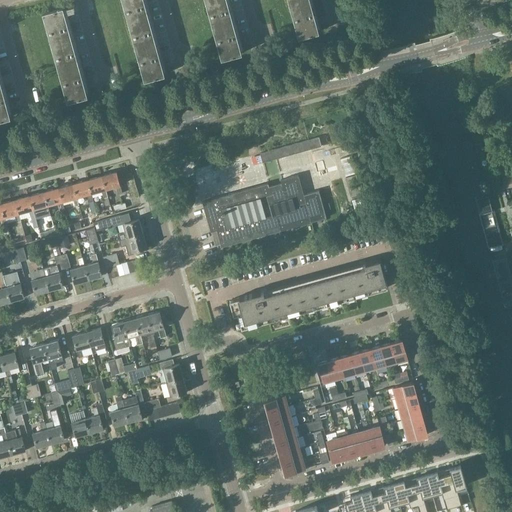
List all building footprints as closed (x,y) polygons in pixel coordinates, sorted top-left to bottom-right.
[(121,0),(144,80),(164,74),(143,0),(121,0)] [(204,0),(221,58),(241,53),(226,0),(204,0)] [(287,0),(298,37),(318,32),(309,0),(287,0)] [(42,12),(67,101),(87,96),(64,13),(74,10),(73,5),(63,8),(62,7),(42,12)] [(0,119),(10,117),(0,80),(0,119)] [(262,162),(321,146),(318,137),(260,153),(262,162)] [(463,144),(474,183),(483,180),(472,141),(463,144)] [(118,194),(122,193),(116,171),(101,175),(105,189),(116,186),(118,194)] [(108,197),(105,189),(101,175),(87,179),(91,193),(101,190),(103,198),(108,197)] [(311,222),(311,220),(325,216),(325,218),(326,217),(318,190),(303,194),(298,175),(280,180),(281,183),(268,186),(267,183),(202,201),(202,202),(203,202),(207,216),(206,216),(207,217),(211,231),(210,231),(210,232),(216,230),(221,246),(222,246),(221,245),(236,241),(236,242),(236,241),(250,237),(251,238),(251,237),(265,233),(265,234),(266,234),(266,233),(280,229),(280,230),(281,230),(281,229),(295,225),(295,226),(296,226),(296,225),(310,221),(310,222),(311,222)] [(353,175),(345,178),(350,197),(358,195),(353,175)] [(93,201),(91,193),(87,179),(73,183),(76,197),(77,197),(87,194),(89,202),(93,201)] [(79,205),(77,197),(76,197),(73,183),(58,187),(62,201),(72,198),(74,206),(79,205)] [(64,209),(62,201),(58,187),(44,191),(48,205),(58,202),(60,210),(64,209)] [(476,191),(490,237),(499,234),(485,189),(476,191)] [(50,213),(48,205),(44,191),(29,195),(33,209),(43,206),(46,214),(50,213)] [(29,195),(15,199),(19,213),(29,210),(31,218),(33,225),(37,224),(35,217),(33,209),(29,195)] [(21,221),(19,213),(15,199),(0,203),(4,217),(5,217),(14,214),(17,222),(21,221)] [(124,202),(113,205),(114,211),(126,208),(124,202)] [(9,232),(5,217),(4,217),(0,203),(0,218),(4,234),(9,232)] [(27,215),(22,217),(27,228),(32,226),(27,215)] [(93,222),(95,227),(96,231),(113,226),(110,217),(93,222)] [(119,239),(142,233),(138,219),(122,223),(124,231),(117,233),(119,239)] [(98,242),(96,231),(95,227),(86,230),(90,244),(98,242)] [(133,251),(146,247),(142,233),(119,239),(121,246),(125,245),(128,255),(134,253),(133,251)] [(13,247),(27,243),(25,236),(11,240),(13,247)] [(511,277),(503,245),(492,248),(507,301),(511,299),(511,277)] [(17,248),(20,261),(26,259),(23,247),(17,248)] [(14,263),(20,261),(17,248),(10,250),(14,263)] [(60,255),(64,268),(70,267),(66,253),(60,255)] [(84,265),(88,279),(102,275),(99,265),(96,253),(91,255),(93,262),(84,265)] [(106,267),(111,266),(116,265),(117,264),(119,264),(116,253),(114,254),(103,257),(106,267)] [(60,276),(58,270),(64,268),(60,255),(54,256),(56,264),(52,266),(54,273),(45,276),(49,290),(62,286),(60,276)] [(88,279),(84,265),(82,257),(77,259),(80,266),(70,269),(74,283),(88,279)] [(261,291),(229,300),(232,308),(236,307),(239,321),(244,320),(245,326),(388,287),(380,258),(365,262),(365,263),(360,264),(360,267),(267,293),(266,290),(261,291)] [(135,271),(140,269),(137,259),(132,260),(135,271)] [(129,272),(135,271),(132,260),(126,262),(129,272)] [(124,274),(129,272),(126,262),(121,263),(124,274)] [(119,275),(124,274),(121,263),(119,264),(117,264),(116,265),(119,275)] [(114,277),(119,275),(116,265),(111,266),(114,277)] [(109,278),(114,277),(111,266),(106,267),(109,278)] [(49,290),(45,276),(43,268),(39,269),(29,272),(35,294),(49,290)] [(0,303),(10,301),(2,271),(0,271),(0,281),(2,288),(0,288),(0,303)] [(17,271),(3,274),(10,301),(24,297),(21,287),(18,275),(17,271)] [(147,315),(152,330),(158,328),(160,337),(166,335),(159,311),(147,315)] [(156,345),(152,330),(147,315),(135,318),(141,337),(147,335),(150,346),(156,345)] [(142,342),(141,337),(135,318),(124,321),(128,337),(135,335),(137,343),(142,342)] [(131,345),(128,337),(124,321),(111,324),(115,339),(113,340),(116,349),(131,345)] [(104,341),(104,342),(100,327),(86,331),(90,345),(92,353),(96,352),(96,350),(106,348),(104,341)] [(81,348),(90,345),(86,331),(73,335),(75,345),(78,357),(83,356),(81,348)] [(57,339),(43,343),(47,357),(49,365),(50,369),(56,367),(55,362),(62,359),(61,354),(57,340),(58,339),(57,339)] [(391,342),(396,361),(407,358),(402,339),(391,342)] [(386,364),(396,361),(391,342),(380,345),(386,364)] [(41,359),(47,357),(43,343),(30,347),(32,357),(36,369),(37,375),(44,374),(41,359)] [(375,367),(386,364),(380,345),(370,348),(375,367)] [(172,357),(169,347),(157,351),(159,360),(172,357)] [(365,370),(375,367),(370,348),(360,351),(365,370)] [(18,350),(14,352),(14,351),(0,355),(4,369),(6,377),(11,376),(9,368),(18,366),(16,358),(19,357),(18,350)] [(355,373),(365,370),(360,351),(349,353),(355,373)] [(344,376),(355,373),(349,353),(339,356),(344,376)] [(334,379),(344,376),(339,356),(328,359),(334,379)] [(114,359),(118,373),(125,371),(121,357),(114,359)] [(111,375),(118,373),(114,359),(107,361),(111,375)] [(323,382),(334,379),(328,359),(318,362),(323,382)] [(166,382),(182,377),(178,363),(162,368),(166,382)] [(134,369),(136,376),(151,372),(149,365),(134,369)] [(84,383),(83,379),(79,366),(73,368),(78,385),(84,383)] [(72,386),(78,385),(73,368),(67,370),(70,379),(72,386)] [(138,382),(136,376),(134,369),(128,371),(131,383),(138,382)] [(26,386),(32,385),(28,375),(23,376),(26,386)] [(182,377),(166,382),(170,396),(186,392),(182,377)] [(95,380),(99,391),(99,392),(105,390),(101,378),(95,380)] [(99,391),(95,380),(90,381),(93,393),(99,391)] [(396,398),(415,392),(412,382),(393,387),(396,398)] [(32,385),(35,397),(41,395),(38,383),(32,385)] [(29,398),(35,397),(32,385),(26,386),(29,398)] [(46,400),(52,399),(54,405),(60,403),(57,391),(50,392),(44,394),(46,400)] [(399,408),(418,403),(415,392),(396,398),(399,408)] [(287,406),(284,395),(265,400),(268,411),(287,406)] [(122,400),(128,421),(141,418),(139,408),(139,407),(136,396),(131,397),(122,400)] [(146,409),(151,408),(156,407),(160,406),(158,398),(144,402),(146,409)] [(122,400),(122,399),(118,401),(120,408),(110,411),(113,419),(110,420),(112,426),(128,421),(122,400)] [(18,401),(21,414),(27,412),(24,400),(18,401)] [(15,416),(21,414),(18,401),(12,403),(15,416)] [(172,402),(175,413),(180,412),(177,401),(172,402)] [(170,414),(175,413),(172,402),(167,404),(170,414)] [(402,418),(421,413),(418,403),(399,408),(402,418)] [(164,416),(170,414),(167,404),(161,405),(164,416)] [(159,417),(164,416),(161,405),(160,406),(156,407),(159,417)] [(85,418),(89,432),(103,428),(100,419),(100,418),(97,406),(92,408),(94,415),(85,418)] [(270,421),(290,416),(287,406),(268,411),(270,421)] [(154,419),(159,417),(156,407),(151,408),(154,419)] [(149,420),(154,419),(151,408),(146,409),(149,420)] [(46,429),(50,443),(64,439),(61,429),(56,409),(49,411),(53,426),(46,429)] [(89,432),(85,418),(83,410),(79,411),(81,419),(71,421),(75,436),(89,432)] [(405,429),(424,424),(421,413),(402,418),(405,429)] [(273,432),(293,426),(290,416),(270,421),(273,432)] [(50,443),(46,429),(44,421),(40,422),(42,430),(33,432),(37,447),(50,443)] [(405,429),(408,440),(427,434),(424,424),(405,429)] [(276,442),(296,437),(293,426),(273,432),(276,442)] [(368,429),(374,448),(384,445),(379,426),(368,429)] [(3,441),(0,441),(0,457),(11,454),(5,432),(4,427),(0,428),(0,435),(1,435),(3,441)] [(5,432),(11,454),(25,450),(19,428),(5,432)] [(363,451),(374,448),(368,429),(358,431),(363,451)] [(337,437),(342,457),(353,454),(347,434),(346,430),(335,433),(337,437)] [(353,454),(363,451),(358,431),(347,434),(353,454)] [(279,453),(299,447),(296,437),(276,442),(279,453)] [(332,460),(342,457),(337,437),(326,440),(332,460)] [(282,463),(301,458),(299,447),(279,453),(282,463)] [(326,451),(319,453),(322,464),(329,462),(326,451)] [(285,474),(304,468),(301,458),(282,463),(285,474)] [(451,473),(445,475),(453,507),(461,505),(456,488),(466,485),(460,465),(449,468),(451,473)] [(437,471),(426,474),(432,494),(432,495),(432,496),(442,493),(446,509),(453,507),(445,475),(438,477),(437,471)] [(418,482),(411,484),(417,505),(419,511),(426,511),(423,497),(432,495),(432,494),(426,474),(416,477),(418,482)] [(403,480),(393,483),(399,504),(408,501),(410,507),(417,505),(411,484),(405,486),(403,480)] [(384,491),(378,493),(383,511),(391,511),(390,506),(399,504),(393,483),(383,486),(384,491)] [(370,489),(360,492),(365,511),(368,511),(375,510),(375,511),(383,511),(378,493),(372,495),(370,489)] [(351,501),(345,503),(347,511),(365,511),(360,492),(350,495),(351,501)] [(171,500),(152,505),(153,511),(167,511),(174,510),(171,500)]
